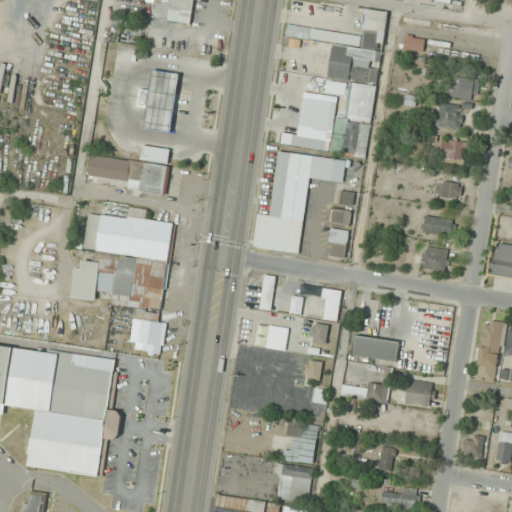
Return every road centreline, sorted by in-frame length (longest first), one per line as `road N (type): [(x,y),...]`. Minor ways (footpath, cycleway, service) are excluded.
road 1 (primary): [(260,0),(184,511)]
road 2 (residential): [(510,34),(436,511)]
road 3 (residential): [(511,302),(222,256)]
